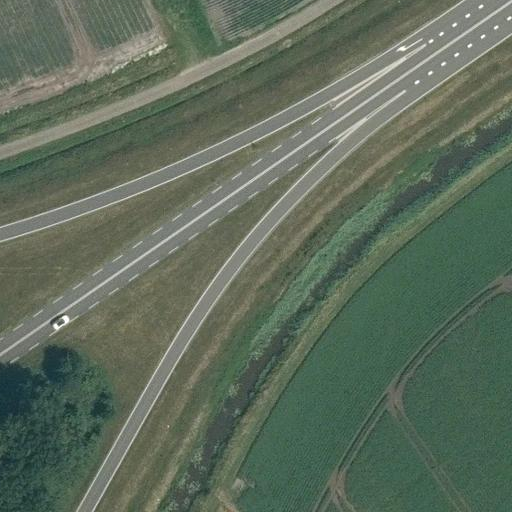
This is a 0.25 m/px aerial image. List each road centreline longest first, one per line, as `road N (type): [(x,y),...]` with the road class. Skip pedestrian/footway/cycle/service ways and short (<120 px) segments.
road 1 (primary): [(82,511),(224,279),(429,62)]
road 2 (primary): [(0,357),(429,62)]
road 3 (primary): [(429,62),(78,211),(0,233)]
road 4 (unclassified): [(0,153),(225,62),(333,0)]
